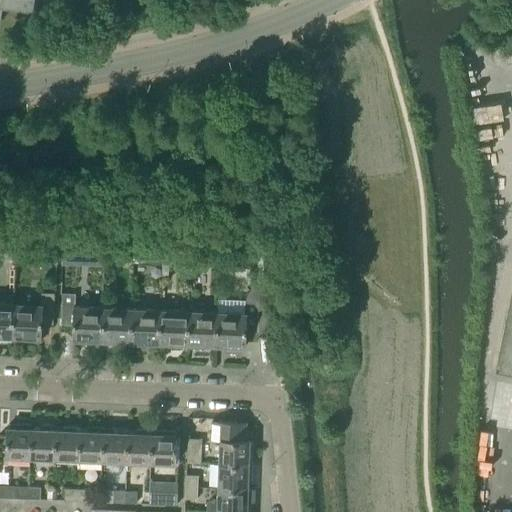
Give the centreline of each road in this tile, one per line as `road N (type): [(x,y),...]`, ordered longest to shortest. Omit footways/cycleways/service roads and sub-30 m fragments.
road 1 (residential): [(289,511),(273,404),(0,388)]
road 2 (tertiary): [(0,88),(149,62),(254,32),(327,0)]
